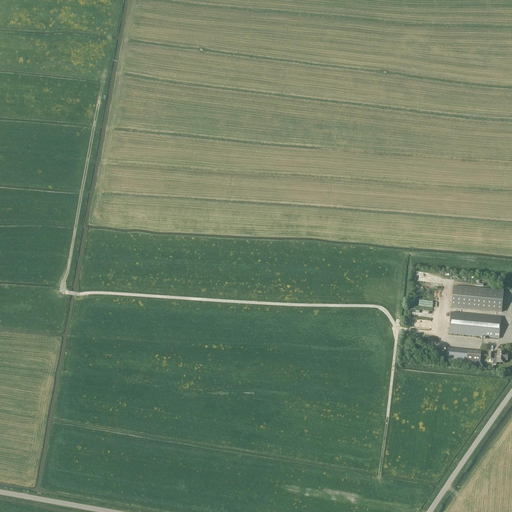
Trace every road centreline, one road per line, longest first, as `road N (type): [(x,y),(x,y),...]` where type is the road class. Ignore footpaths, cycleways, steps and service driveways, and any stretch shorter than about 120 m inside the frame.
road 1 (track): [(397,327),(378,307),(79,294),(63,291),(63,281)]
road 2 (track): [(50,10),(106,23),(109,35),(63,281)]
road 3 (tertiary): [(429,511),(511,392)]
